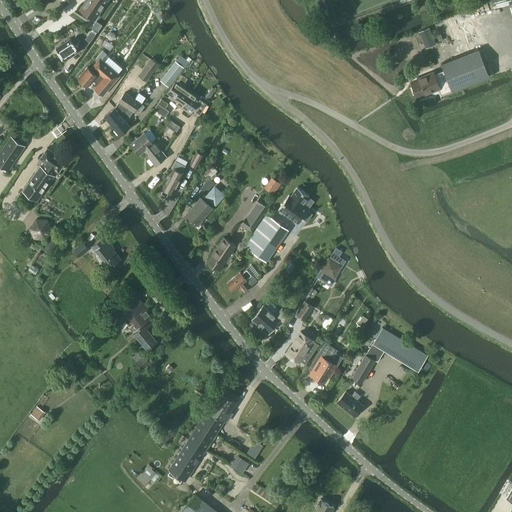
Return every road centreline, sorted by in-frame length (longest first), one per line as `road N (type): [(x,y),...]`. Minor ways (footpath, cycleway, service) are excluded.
road 1 (unclassified): [(429,511),(265,371),(0,5)]
road 2 (unclassified): [(511,344),(448,307),(402,266),(343,160),(243,66),(204,0)]
road 3 (track): [(511,123),(432,152),(403,151),(267,89)]
